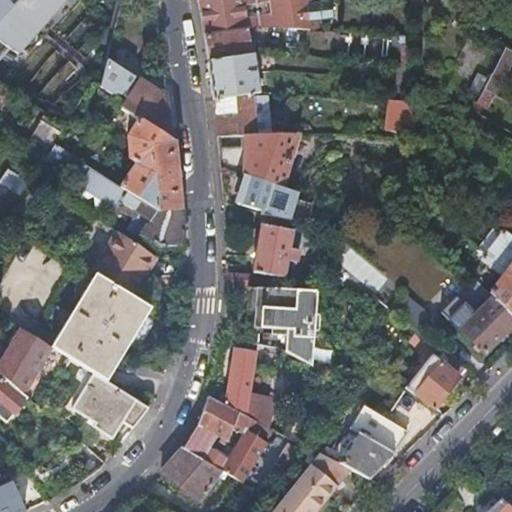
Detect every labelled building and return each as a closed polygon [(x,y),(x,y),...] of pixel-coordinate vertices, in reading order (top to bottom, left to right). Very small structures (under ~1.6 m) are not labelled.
[(0,0),(0,38),(20,53),(66,2),(63,0),(0,0)] [(242,0),(221,0),(197,3),(200,20),(202,36),(247,29),(242,0)] [(247,29),(202,36),(206,63),(250,57),(247,29)] [(511,52),(511,51),(500,44),(479,86),(489,92),(490,93),(511,52)] [(392,93),(411,92),(411,52),(392,53),(392,93)] [(252,58),(250,57),(206,63),(208,75),(211,100),(250,95),(258,94),(256,86),(260,85),(259,76),(255,77),(252,58)] [(166,138),(164,98),(106,61),(99,90),(112,97),(121,97),(128,102),(121,113),(137,121),(166,138)] [(479,86),(471,101),(481,106),(489,92),(479,86)] [(410,121),(413,92),(411,92),(392,93),(385,93),(383,121),(410,121)] [(250,95),(211,100),(214,129),(215,136),(241,135),(254,134),(250,95)] [(108,105),(102,113),(114,121),(120,112),(108,105)] [(47,111),(45,116),(32,145),(47,155),(54,144),(67,124),(47,111)] [(157,212),(178,210),(173,142),(166,138),(137,121),(123,142),(129,159),(136,164),(120,188),(157,212)] [(299,131),(254,134),(241,135),(242,150),(217,152),(219,168),(282,188),(299,131)] [(54,144),(47,155),(45,158),(80,180),(89,167),(71,155),(54,144)] [(0,192),(0,193),(14,204),(33,176),(17,166),(0,192)] [(89,167),(80,180),(78,183),(132,219),(126,229),(158,250),(180,248),(178,210),(157,212),(120,188),(89,167)] [(221,190),(222,203),(244,209),(245,205),(270,212),(275,192),(249,185),(247,193),(221,186),(221,190)] [(289,221),(308,226),(313,203),(292,197),(288,215),(289,216),(289,221)] [(285,220),(255,212),(255,270),(283,272),(283,260),(295,260),(296,247),(299,246),(300,230),(285,230),(285,220)] [(114,227),(112,231),(152,260),(153,260),(157,252),(114,227)] [(112,231),(89,271),(92,272),(126,291),(135,276),(140,279),(152,260),(112,231)] [(511,323),(511,248),(496,239),(476,271),(497,286),(483,308),(510,326),(511,323)] [(225,276),(224,289),(244,289),(282,290),(286,279),(249,275),(244,265),(225,264),(225,276)] [(48,347),(55,351),(63,355),(94,374),(105,381),(150,306),(131,295),(126,291),(92,272),(48,347)] [(126,291),(131,295),(140,279),(135,276),(126,291)] [(478,358),(510,326),(483,308),(451,286),(438,307),(450,316),(453,311),(464,318),(450,340),(478,358)] [(282,290),(244,289),(243,330),(250,330),(250,346),(281,354),(307,368),(322,291),(282,290)] [(390,309),(380,324),(409,341),(418,327),(390,309)] [(48,347),(10,324),(0,336),(0,373),(21,391),(55,351),(48,347)] [(231,351),(222,407),(266,432),(271,404),(245,399),(252,354),(231,351)] [(426,414),(454,369),(429,353),(421,365),(417,363),(397,396),(426,414)] [(105,381),(94,374),(73,401),(95,418),(91,422),(110,437),(123,420),(132,427),(148,407),(105,381)] [(205,398),(202,410),(193,429),(183,448),(182,449),(225,475),(239,483),(242,485),(270,434),(266,432),(222,407),(205,398)] [(351,409),(337,434),(322,462),(332,467),(344,474),(363,484),(385,460),(379,456),(397,434),(351,409)] [(511,432),(503,442),(511,447),(511,432)] [(159,474),(158,475),(193,503),(213,479),(220,484),(225,475),(182,449),(159,474)] [(313,511),(332,489),(344,474),(332,467),(322,462),(313,457),(269,511),(313,511)] [(0,486),(0,511),(19,511),(30,508),(17,479),(0,486)] [(242,485),(239,483),(216,509),(210,505),(203,511),(233,511),(251,491),(242,485)]
